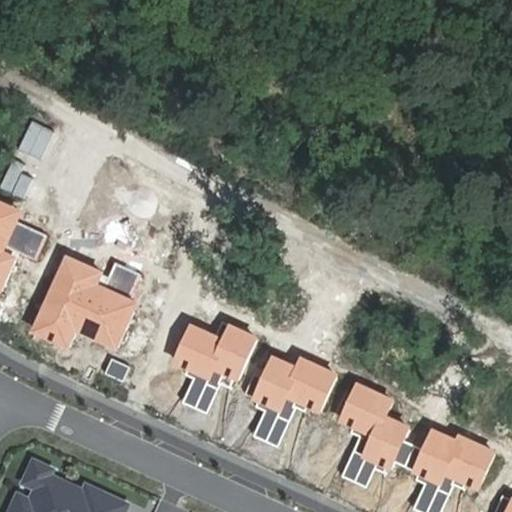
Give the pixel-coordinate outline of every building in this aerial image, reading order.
[(13,219),(17,212),(0,204),(0,293),(2,294),(18,261),(22,254),(37,261),(49,237),(18,221),(13,219)] [(13,219),(18,221),(22,214),(17,212),(13,219)] [(34,269),(37,261),(22,254),(18,261),(34,269)] [(69,260),(65,268),(76,273),(80,265),(69,260)] [(123,339),(136,311),(127,307),(132,298),(142,274),(117,263),(110,278),(80,265),(76,273),(65,268),(40,325),(50,330),(46,339),(70,350),(78,332),(108,345),(113,335),(123,339)] [(127,307),(136,311),(140,302),(132,298),(127,307)] [(178,364),(190,370),(211,379),(208,385),(221,391),(224,386),(232,390),(235,391),(258,340),(234,329),(235,327),(225,322),(217,338),(194,328),(178,364)] [(35,335),(46,339),(50,330),(40,325),(35,335)] [(118,350),(123,339),(113,335),(108,345),(118,350)] [(247,396),(260,402),(281,411),(278,418),(291,424),(298,410),(300,403),(310,407),(322,413),(338,377),(304,361),(300,371),(276,360),(267,381),(256,376),(247,396)] [(211,379),(190,370),(187,377),(196,381),(184,406),(209,418),(221,391),(208,385),(211,379)] [(224,386),(221,391),(230,395),(232,390),(224,386)] [(361,438),(355,453),(380,464),(389,468),(393,470),(395,464),(420,475),(442,485),(439,491),(450,496),(455,486),(458,479),(468,484),(480,489),(496,453),(463,438),(460,444),(436,433),(428,451),(405,441),(410,429),(387,418),(394,402),(361,387),(344,423),(355,428),(364,432),(361,438)] [(281,411),(260,402),(258,409),(266,413),(255,438),(280,449),(291,424),(278,418),(281,411)] [(300,403),(298,410),(307,414),(310,407),(300,403)] [(364,432),(355,428),(352,434),(361,438),(364,432)] [(380,464),(355,453),(343,479),(367,491),(377,470),(380,464)] [(54,471),(36,462),(25,483),(38,489),(32,502),(20,497),(12,511),(126,511),(129,507),(102,494),(99,500),(85,493),(51,477),(54,471)] [(389,468),(380,464),(377,470),(386,475),(389,468)] [(442,485),(420,475),(417,481),(426,485),(415,511),(418,511),(442,511),(450,496),(439,491),(442,485)] [(458,479),(455,486),(465,491),(468,484),(458,479)] [(99,500),(102,494),(88,487),(85,493),(99,500)] [(511,511),(511,498),(505,496),(497,511),(511,511)]
